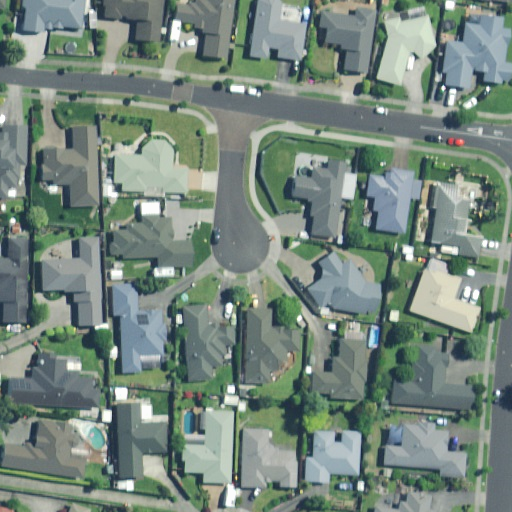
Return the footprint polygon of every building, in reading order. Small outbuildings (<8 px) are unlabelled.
[(79,0),(20,0),(18,31),(40,33),(40,28),(78,30),(79,0)] [(95,0),(95,3),(100,3),(99,18),(132,20),(130,40),(155,42),(159,0),(95,0)] [(182,2),(181,6),(172,4),(170,21),(179,22),(178,27),(178,31),(188,33),(189,28),(197,29),(197,34),(200,34),(197,56),(222,59),(230,0),(189,0),(189,3),(182,2)] [(255,0),(255,1),(247,56),(265,59),(266,48),(275,49),(274,58),(298,61),(304,24),(277,20),(279,4),(276,0),(255,0)] [(452,2),(440,1),(438,10),(450,12),(452,2)] [(370,11),(351,8),(350,17),(319,13),(315,42),(337,45),(336,51),(341,51),(338,70),(362,73),(370,11)] [(501,18),(476,15),(475,25),(460,23),(457,43),(440,41),(436,72),(442,73),(440,86),(465,89),(468,71),(479,72),(478,82),(498,84),(499,79),(506,80),(508,64),(500,63),(504,29),(500,29),(501,18)] [(429,41),(423,17),(395,24),(394,21),(380,25),(383,39),(372,79),(394,85),(404,53),(409,52),(416,60),(427,50),(429,41)] [(0,198),(3,198),(3,189),(14,189),(14,176),(22,176),(22,127),(0,126),(0,198)] [(92,131),(67,131),(67,149),(36,149),(36,181),(48,181),(48,186),(65,185),(65,207),(93,207),(92,131)] [(160,192),(181,192),(182,169),(169,169),(170,151),(161,141),(148,140),(138,149),(138,155),(112,154),(111,182),(118,183),(117,190),(144,191),(145,188),(160,188),(160,192)] [(339,162),(324,160),(323,169),(308,167),(306,179),(295,178),(292,199),(310,202),(305,237),(329,240),(339,162)] [(386,170),(384,178),(365,175),(362,197),(371,198),(369,211),(374,211),(371,230),(400,234),(405,199),(414,200),(416,183),(407,181),(408,173),(386,170)] [(453,186),(427,183),(423,208),(431,209),(426,243),(437,245),(436,253),(474,258),(477,238),(464,236),(467,214),(463,214),(465,198),(452,196),(453,186)] [(185,268),(185,243),(166,243),(166,216),(136,216),(136,223),(122,223),(122,230),(105,231),(105,256),(117,256),(117,259),(152,259),(152,269),(185,268)] [(96,325),(93,238),(72,239),(73,260),(36,261),(37,292),(59,291),(59,295),(65,295),(65,306),(73,306),(74,326),(96,325)] [(0,258),(0,324),(22,325),(24,239),(3,239),(2,259),(0,258)] [(328,302),(327,308),(372,316),(378,286),(362,283),(349,262),(346,258),(336,265),(329,253),(315,262),(319,270),(315,272),(320,280),(304,290),(316,309),(328,302)] [(430,275),(420,272),(406,312),(467,333),(476,309),(450,300),(457,280),(432,271),(430,275)] [(135,284),(106,284),(106,316),(115,316),(115,374),(137,374),(137,359),(159,359),(160,341),(163,341),(163,322),(159,322),(159,310),(135,310),(135,284)] [(218,367),(218,357),(222,357),(222,345),(229,345),(229,326),(202,326),(202,307),(181,307),(181,381),(208,381),(208,367),(218,367)] [(266,327),(267,310),(243,309),(241,384),(265,384),(265,372),(273,372),(274,362),(283,362),(283,352),(294,352),(295,328),(266,327)] [(308,394),(326,394),(326,400),(350,400),(350,394),(362,394),(362,344),(334,344),(334,358),(318,359),(318,371),(308,371),(308,394)] [(434,348),(410,347),(407,383),(390,382),(388,405),(467,411),(469,387),(441,385),(444,355),(433,354),(434,348)] [(52,409),(95,411),(96,389),(87,389),(88,379),(74,378),(74,373),(62,372),(62,356),(40,355),(40,362),(30,361),(29,380),(4,379),(3,400),(52,402),(52,409)] [(135,402),(113,402),(113,478),(137,478),(137,454),(163,454),(163,424),(135,423),(135,402)] [(177,446),(176,461),(181,462),(180,473),(199,474),(199,483),(226,484),(228,413),(202,412),(201,447),(177,446)] [(385,427),(383,442),(383,445),(380,445),(379,466),(434,470),(435,470),(435,475),(460,477),(462,454),(442,452),(444,432),(433,431),(433,422),(413,420),(412,426),(397,425),(397,428),(385,427)] [(0,468),(80,482),(83,461),(68,458),(72,437),(66,436),(68,426),(35,421),(30,448),(0,443),(0,468)] [(265,430),(237,428),(232,489),(262,491),(263,482),(272,483),(272,488),(293,489),(296,448),(282,447),(283,438),(265,436),(265,430)] [(358,433),(347,432),(310,430),(309,448),(303,448),(302,457),(300,483),(327,484),(328,475),(355,477),(358,433)] [(433,511),(434,510),(425,509),(427,497),(391,491),(388,510),(371,507),(370,511),(433,511)]
